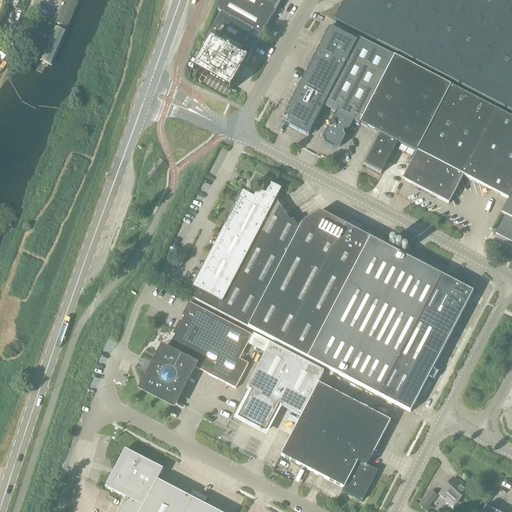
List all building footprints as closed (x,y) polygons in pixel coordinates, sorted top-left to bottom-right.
[(78,0),(67,0),(56,26),(68,32),(81,1),(78,0)] [(223,0),(218,10),(221,12),(262,35),(281,0),(223,0)] [(399,0),(345,0),(334,21),(377,43),(387,24),(399,0)] [(387,24),(377,43),(511,113),(511,0),(399,0),(387,24)] [(230,92),(246,63),(262,35),(221,12),(205,40),(203,45),(207,47),(193,71),(230,92)] [(53,67),(68,32),(56,26),(52,35),(47,33),(38,53),(35,60),(53,67)] [(308,136),(323,107),(357,42),(330,28),(281,122),(308,136)] [(36,41),(25,37),(22,46),(32,50),(36,41)] [(327,129),(322,138),(324,145),(333,149),(340,147),(345,138),(343,132),(349,130),(353,122),(359,125),(360,124),(394,57),(358,39),(357,42),(323,107),(335,113),(331,121),(332,123),(328,124),(329,128),(327,129)] [(451,87),(394,57),(360,124),(379,134),(363,165),(381,174),(397,143),(416,153),(451,87)] [(508,200),(511,192),(511,118),(451,87),(416,153),(402,180),(448,204),(463,176),(508,200)] [(224,235),(191,298),(272,340),(307,359),(309,360),(372,240),(370,239),(362,235),(334,220),(319,212),(297,226),(293,220),(290,222),(286,215),(277,201),(276,200),(281,192),(269,186),(265,194),(263,193),(263,192),(264,192),(264,191),(264,190),(264,189),(264,188),(264,187),(263,187),(263,186),(263,185),(262,185),(262,184),(261,184),(260,183),(259,183),(258,183),(257,183),(256,183),(255,183),(254,183),(253,184),(249,181),(248,183),(246,186),(246,187),(250,190),(250,191),(250,192),(251,192),(251,193),(251,194),(252,194),(252,195),(253,195),(253,196),(254,196),(253,197),(246,193),(244,196),(224,235)] [(511,192),(508,200),(501,213),(505,215),(495,234),(511,242),(511,192)] [(372,240),(309,360),(379,396),(442,276),(372,240)] [(442,276),(379,396),(410,412),(473,292),(442,276)] [(149,374),(141,389),(173,406),(194,367),(196,368),(235,389),(248,364),(239,360),(252,336),(189,303),(182,315),(182,316),(183,317),(184,317),(181,322),(180,322),(178,323),(172,334),(175,336),(168,348),(167,350),(162,348),(154,363),(154,364),(152,363),(147,372),(149,373),(149,374)] [(324,372),(272,345),(270,344),(246,388),(251,391),(238,418),(265,432),(279,406),(300,417),(324,372)] [(318,384),(299,420),(326,434),(344,443),(341,449),(350,454),(353,448),(371,458),(390,421),(318,384)] [(326,434),(299,420),(292,435),(281,456),(308,470),(326,434)] [(344,443),(326,434),(308,470),(343,488),(342,490),(362,501),(378,471),(367,466),(371,458),(353,448),(350,454),(341,449),(344,443)] [(108,481),(109,481),(105,488),(125,498),(118,511),(216,511),(157,481),(163,470),(156,466),(157,466),(150,462),(148,465),(126,453),(114,476),(112,474),(108,481)] [(456,504),(467,492),(453,479),(438,495),(443,499),(446,495),(456,504)] [(437,497),(431,491),(418,505),(424,511),(437,497)]
